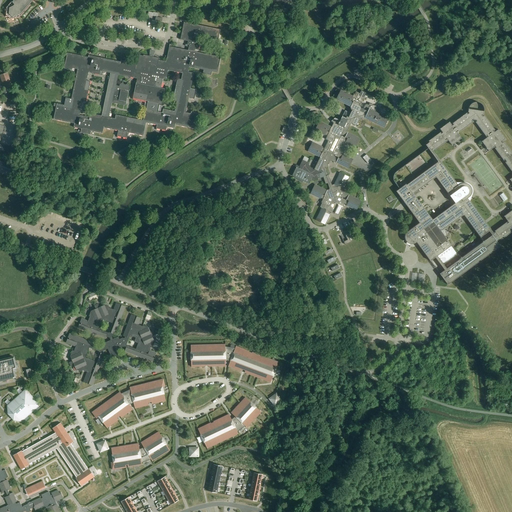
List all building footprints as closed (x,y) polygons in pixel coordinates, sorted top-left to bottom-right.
[(12,0),(7,7),(6,15),(11,20),(16,18),(18,18),(34,0),(12,0)] [(199,113),(191,112),(191,114),(186,113),(189,98),(195,99),(197,89),(191,88),(194,73),(188,72),(189,67),(204,70),(203,74),(211,75),(212,71),(218,73),(218,72),(219,67),(221,57),(195,52),(195,50),(199,50),(201,37),(218,40),(220,29),(184,22),(184,23),(183,24),(180,39),(188,41),(187,45),(189,45),(188,50),(169,46),(168,56),(166,56),(165,59),(167,59),(166,62),(159,60),(159,58),(154,57),(156,52),(151,51),(150,51),(150,56),(144,55),(144,56),(138,55),(137,60),(136,63),(121,60),(121,62),(89,55),(88,57),(67,53),(64,69),(72,70),(73,68),(78,69),(72,99),(66,98),(64,105),(57,104),(54,119),(75,124),(74,128),(81,129),(81,133),(91,135),(91,131),(103,133),(104,128),(119,131),(117,136),(127,138),(128,133),(143,136),(146,123),(157,125),(156,129),(166,131),(167,127),(175,129),(175,125),(196,129),(199,113)] [(3,82),(5,88),(11,86),(7,73),(2,75),(4,82),(3,82)] [(328,166),(330,160),(348,169),(350,166),(351,164),(352,161),(347,159),(348,157),(343,155),(342,156),(340,155),(342,151),(340,149),(339,148),(341,145),(342,145),(344,141),(346,142),(345,143),(351,146),(351,145),(356,147),(360,138),(347,132),(350,125),(351,125),(350,125),(351,123),(353,124),(352,124),(355,126),(356,126),(359,121),(361,120),(362,118),(364,119),(365,118),(384,128),(389,118),(379,113),(380,111),(379,111),(379,113),(376,111),(378,107),(370,103),(369,105),(367,104),(365,105),(363,109),(361,108),(361,106),(365,98),(364,97),(366,93),(361,90),(360,93),(356,91),(355,94),(354,94),(353,95),(340,89),(336,99),(350,107),(350,108),(351,110),(352,110),(349,117),(347,116),(346,118),(344,117),(342,116),(340,120),(335,118),(331,121),(333,123),(332,127),(319,121),(314,131),(325,135),(325,134),(328,135),(326,139),(328,141),(326,145),(324,148),(322,147),(323,147),(312,141),(307,151),(320,157),(315,166),(314,169),(314,167),(312,169),(309,165),(309,163),(303,160),(299,166),(300,167),(299,169),(297,167),(292,176),(309,184),(311,180),(313,181),(318,179),(319,178),(320,179),(325,177),(326,180),(324,180),(325,184),(328,184),(329,189),(329,190),(327,190),(315,184),(310,194),(320,199),(321,198),(323,199),(322,201),(321,203),(322,203),(320,207),(321,208),(315,220),(325,225),(330,215),(329,214),(330,212),(334,214),(334,213),(339,215),(343,207),(345,204),(347,205),(346,206),(357,211),(361,201),(359,200),(349,195),(350,194),(346,192),(346,191),(343,189),(343,187),(344,187),(349,177),(339,172),(334,185),(332,185),(332,184),(331,184),(329,176),(329,175),(328,175),(326,167),(328,166)] [(414,244),(415,243),(416,243),(417,242),(430,261),(435,258),(445,270),(440,274),(448,285),(500,246),(497,241),(500,239),(501,240),(511,232),(511,155),(502,142),(505,139),(498,129),(495,132),(482,115),(483,115),(484,111),(484,110),(484,108),(483,107),(483,105),(482,104),(481,103),(479,103),(478,102),(477,102),(475,102),(474,103),(472,103),(471,104),(470,105),(469,106),(469,108),(469,109),(468,112),(469,113),(468,114),(467,113),(452,124),(453,125),(452,126),(450,122),(440,129),(443,133),(441,134),(440,133),(429,142),(426,145),(428,149),(438,162),(406,185),(406,184),(400,189),(396,191),(400,196),(419,223),(408,231),(408,232),(407,232),(406,234),(405,235),(405,236),(405,238),(405,239),(406,240),(406,241),(407,242),(408,243),(409,244),(410,244),(412,244),(413,244),(414,244)] [(0,152),(10,155),(12,149),(0,145),(0,152)] [(363,158),(368,164),(372,161),(367,155),(363,158)] [(3,161),(0,168),(14,173),(16,166),(3,161)] [(344,242),(345,245),(353,241),(349,233),(345,235),(348,240),(344,242)] [(113,334),(115,335),(125,307),(121,305),(121,307),(120,306),(120,305),(116,303),(113,311),(109,309),(110,307),(104,305),(100,307),(98,304),(96,305),(94,306),(96,309),(91,311),(89,316),(91,317),(89,322),(81,319),(80,323),(81,323),(81,325),(79,324),(78,328),(105,338),(106,337),(110,338),(110,340),(103,344),(102,348),(100,348),(101,346),(69,334),(68,338),(69,338),(69,340),(67,339),(66,343),(77,347),(75,352),(72,351),(70,357),(72,362),(69,364),(71,367),(74,365),(76,370),(82,372),(83,370),(88,371),(83,382),(87,384),(88,382),(89,383),(89,384),(92,386),(104,355),(103,354),(104,351),(108,349),(111,356),(111,357),(112,357),(113,357),(116,356),(117,358),(116,355),(117,354),(117,353),(116,352),(116,351),(122,348),(122,347),(126,348),(125,352),(153,362),(154,358),(153,358),(153,356),(155,357),(156,353),(148,350),(150,346),(152,346),(154,341),(152,336),(155,335),(154,331),(150,332),(148,328),(143,326),(142,328),(138,326),(140,318),(137,317),(136,318),(135,318),(135,316),(131,315),(123,336),(125,337),(124,339),(123,338),(119,339),(118,337),(113,339),(112,337),(113,334)] [(191,345),(191,353),(192,353),(192,360),(191,360),(191,367),(192,367),(192,366),(195,366),(195,367),(199,367),(199,366),(201,366),(202,367),(205,367),(205,366),(208,366),(208,367),(212,367),(212,366),(215,366),(219,366),(219,365),(222,365),(222,366),(226,366),(225,360),(230,361),(228,367),(232,368),(232,367),(235,368),(234,369),(238,370),(241,371),(241,372),(243,367),(246,369),(245,373),(248,374),(249,373),(251,374),(251,375),(255,377),(255,376),(258,377),(257,378),(261,379),(261,378),(264,379),(264,380),(267,381),(268,381),(270,382),(271,383),(273,376),(273,375),(275,369),(278,362),(277,363),(275,362),(275,361),(271,360),(271,361),(268,360),(269,359),(265,357),(265,358),(262,357),(262,356),(259,355),(258,356),(255,355),(256,354),(252,353),(249,352),(249,351),(248,351),(248,352),(245,351),(246,350),(242,349),(242,350),(239,349),(239,348),(236,346),(235,348),(225,347),(225,345),(221,345),(221,346),(219,346),(218,345),(215,345),(215,346),(212,346),(212,345),(208,345),(208,346),(205,346),(205,345),(201,345),(201,346),(198,346),(198,345),(194,345),(194,346),(191,346),(191,345)] [(14,357),(0,360),(0,381),(16,377),(14,372),(17,372),(16,368),(14,357)] [(93,412),(92,412),(96,419),(99,416),(103,422),(107,428),(107,427),(109,425),(110,426),(113,424),(112,423),(115,421),(115,422),(118,420),(116,416),(118,415),(121,418),(121,417),(124,415),(124,416),(127,414),(127,413),(129,411),(130,412),(133,410),(129,405),(134,403),(135,409),(139,408),(138,407),(141,406),(141,407),(145,406),(145,405),(148,404),(148,405),(149,405),(148,401),(151,400),(152,404),(156,403),(155,403),(158,402),(159,403),(162,402),(162,401),(165,400),(165,401),(166,401),(164,394),(163,394),(162,387),(165,387),(163,379),(163,380),(160,381),(160,380),(156,381),(156,382),(153,383),(153,382),(149,383),(150,384),(147,384),(147,383),(143,384),(143,385),(140,386),(140,385),(136,386),(136,387),(134,388),(133,387),(130,388),(130,390),(121,394),(120,392),(117,394),(117,395),(115,397),(115,396),(111,398),(112,399),(110,401),(109,400),(106,402),(106,403),(104,405),(104,404),(100,406),(101,407),(99,409),(98,408),(95,410),(95,411),(93,413),(93,412)] [(8,414),(10,416),(11,415),(12,417),(12,418),(14,420),(21,421),(20,420),(22,418),(23,419),(37,407),(36,406),(38,404),(27,392),(24,394),(23,392),(10,404),(11,406),(9,408),(8,406),(7,406),(8,414)] [(281,401),(276,394),(270,399),(271,398),(276,404),(274,405),(275,406),(281,401)] [(198,429),(201,436),(202,436),(204,442),(207,449),(208,448),(207,448),(210,446),(210,447),(214,445),(213,445),(216,443),(216,444),(220,443),(219,442),(222,441),(223,441),(226,440),(226,439),(228,438),(229,438),(232,437),(232,436),(234,435),(235,436),(238,434),(237,432),(245,426),(247,428),(249,425),(249,424),(251,422),(251,423),(254,420),(253,419),(255,417),(256,418),(259,415),(258,414),(260,412),(261,413),(261,412),(256,407),(255,408),(250,403),(251,403),(245,398),(246,399),(244,401),(243,400),(240,403),(241,404),(239,406),(238,405),(236,408),(236,409),(234,411),(234,410),(231,413),(235,417),(231,420),(229,414),(226,416),(226,417),(223,418),(223,417),(219,419),(220,420),(217,421),(217,420),(213,422),(214,423),(211,424),(211,423),(207,425),(208,426),(205,427),(204,426),(201,428),(199,430),(198,429)] [(70,443),(73,441),(61,424),(53,429),(55,433),(13,456),(21,469),(57,449),(82,486),(94,477),(70,443)] [(112,448),(111,448),(112,456),(113,456),(114,462),(111,463),(112,470),(113,470),(113,469),(116,469),(120,469),(119,468),(122,467),(122,468),(126,468),(125,463),(127,463),(128,467),(129,467),(129,466),(131,466),(132,467),(135,466),(135,465),(138,465),(138,466),(142,465),(142,463),(151,459),(152,461),(155,459),(157,457),(158,458),(161,456),(161,455),(163,453),(164,454),(167,452),(166,451),(169,450),(169,451),(170,450),(166,444),(165,444),(162,439),(163,438),(159,432),(158,432),(159,433),(156,435),(156,434),(152,436),(153,437),(150,438),(150,437),(147,439),(147,440),(145,442),(144,441),(141,443),(144,448),(139,449),(138,444),(135,444),(135,445),(132,446),(132,445),(128,445),(128,446),(125,447),(125,446),(121,447),(119,448),(118,447),(115,448),(115,449),(112,449),(112,448)] [(100,451),(100,452),(108,449),(105,441),(97,444),(98,445),(99,444),(102,451),(100,451)] [(190,456),(198,456),(198,448),(190,448),(190,449),(191,449),(192,456),(190,456)] [(8,496),(5,498),(8,505),(0,509),(0,511),(23,511),(25,511),(26,511),(25,511),(29,511),(31,511),(30,509),(34,507),(35,511),(44,507),(45,508),(47,507),(48,511),(60,511),(55,502),(63,498),(61,493),(59,493),(58,490),(51,493),(52,496),(51,496),(49,492),(41,495),(43,499),(41,499),(41,498),(32,502),(34,505),(29,507),(28,504),(23,506),(24,507),(22,508),(20,503),(16,504),(15,503),(17,502),(13,493),(9,494),(8,491),(11,489),(7,480),(5,481),(4,479),(8,477),(5,470),(2,471),(1,470),(2,469),(0,463),(0,487),(2,492),(5,491),(5,492),(6,491),(8,495),(7,495),(8,496)] [(168,482),(165,477),(157,481),(160,486),(168,482)] [(28,496),(45,488),(42,481),(25,489),(28,496)] [(171,486),(168,482),(160,486),(163,491),(171,486)] [(173,491),(171,486),(163,491),(165,495),(173,491)] [(168,500),(176,496),(173,491),(165,495),(168,500)] [(171,505),(179,501),(176,496),(168,500),(171,505)] [(132,502),(129,497),(121,502),(124,506),(132,502)] [(127,511),(134,507),(132,502),(124,506),(127,511)]
